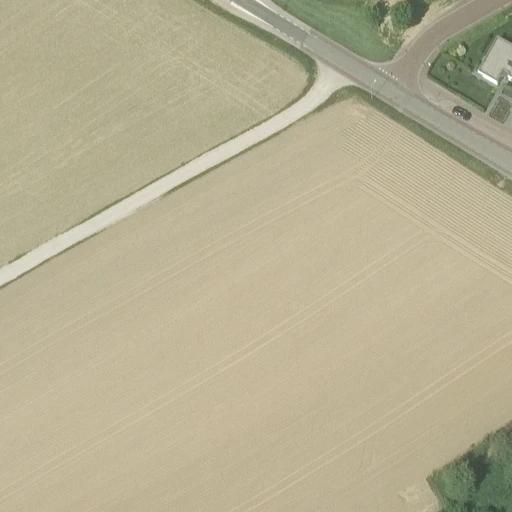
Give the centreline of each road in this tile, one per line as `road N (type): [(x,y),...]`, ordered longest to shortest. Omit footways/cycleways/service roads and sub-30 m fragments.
road 1 (track): [(0,279),(247,143),(295,113),(344,66)]
road 2 (secondary): [(387,92),(239,0)]
road 3 (secondary): [(511,166),(387,92)]
road 4 (residential): [(491,0),(437,30),(387,92)]
